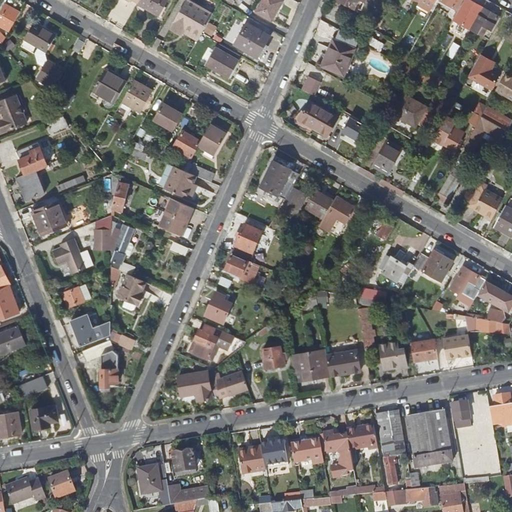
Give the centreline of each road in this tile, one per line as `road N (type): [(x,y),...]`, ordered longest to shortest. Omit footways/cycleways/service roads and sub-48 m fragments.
road 1 (residential): [(125,438),(511,371)]
road 2 (residential): [(125,438),(260,125)]
road 3 (residential): [(511,269),(260,125)]
road 4 (residential): [(43,0),(260,125)]
road 5 (residential): [(10,229),(94,444)]
road 6 (residential): [(260,125),(314,0)]
